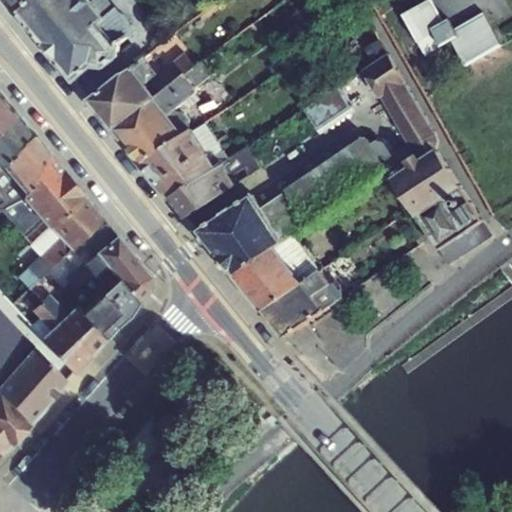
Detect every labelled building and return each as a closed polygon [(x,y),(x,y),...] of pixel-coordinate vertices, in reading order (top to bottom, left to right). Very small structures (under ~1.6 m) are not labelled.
[(9,0),(19,13),(34,0),(9,0)] [(34,0),(19,13),(76,82),(95,66),(106,67),(120,56),(121,45),(119,43),(102,23),(107,19),(106,17),(100,10),(93,1),(91,0),(34,0)] [(93,0),(93,1),(100,10),(110,1),(109,0),(93,0)] [(428,0),(403,14),(419,42),(436,32),(434,29),(444,23),(431,0),(428,0)] [(107,19),(102,23),(119,43),(129,35),(131,37),(137,32),(132,25),(131,21),(125,13),(121,11),(117,7),(106,17),(107,19)] [(456,29),(460,35),(453,39),(467,65),(503,44),(484,12),(456,29)] [(434,29),(436,32),(443,46),(453,39),(460,35),(456,29),(450,20),(444,23),(434,29)] [(374,64),(389,54),(381,39),(365,48),(374,64)] [(132,67),(157,98),(186,74),(197,66),(186,52),(159,75),(144,56),(132,67)] [(417,155),(419,153),(423,159),(438,149),(439,142),(437,132),(389,54),(374,64),(364,71),(379,98),(382,97),(417,155)] [(157,98),(156,99),(169,115),(197,93),(198,87),(197,86),(213,74),(202,61),(197,66),(186,74),(157,98)] [(90,100),(116,130),(156,99),(157,98),(132,67),(124,73),(90,100)] [(355,84),(352,79),(305,108),(320,134),(356,110),(355,84)] [(0,130),(17,114),(0,95),(0,130)] [(143,163),(143,164),(185,135),(169,115),(156,99),(116,130),(143,163)] [(4,164),(34,133),(17,114),(0,130),(0,166),(1,167),(4,164)] [(193,130),(217,167),(224,163),(229,157),(206,122),(193,130)] [(143,164),(171,198),(217,167),(193,130),(185,135),(143,164)] [(27,192),(59,163),(50,153),(34,133),(4,164),(27,192)] [(288,191),(309,222),(379,175),(390,168),(373,143),(369,137),(364,137),(287,190),(288,191)] [(373,143),(390,168),(391,170),(401,163),(386,140),(379,139),(373,143)] [(229,157),(224,163),(237,183),(262,167),(248,146),(229,157)] [(396,183),(419,216),(464,188),(438,149),(423,159),(419,153),(417,155),(407,161),(411,167),(406,170),(393,178),(396,183)] [(50,226),(84,193),(65,170),(59,163),(27,192),(23,197),(43,219),(50,226)] [(171,198),(187,217),(238,184),(237,183),(224,163),(217,167),(171,198)] [(391,170),(390,168),(379,175),(389,189),(396,183),(393,178),(406,170),(401,163),(391,170)] [(0,209),(2,208),(23,197),(27,192),(4,164),(1,167),(0,168),(0,209)] [(464,188),(419,216),(442,249),(469,230),(458,213),(474,202),(464,188)] [(263,207),(285,240),(294,233),(309,222),(288,191),(263,207)] [(50,226),(72,249),(80,241),(104,218),(105,217),(84,193),(50,226)] [(254,194),(201,231),(234,275),(235,275),(276,247),(285,240),(263,207),(254,194)] [(23,197),(2,208),(26,236),(43,219),(23,197)] [(485,219),(474,202),(458,213),(469,230),(485,219)] [(80,241),(92,257),(98,252),(116,235),(104,218),(80,241)] [(485,219),(469,230),(442,249),(452,263),(494,235),(485,219)] [(56,264),(72,249),(50,226),(30,244),(40,255),(29,266),(18,276),(30,288),(40,278),(41,277),(47,272),(52,268),(56,264)] [(276,247),(304,282),(321,270),(294,233),(285,240),(276,247)] [(98,252),(139,300),(151,287),(151,275),(118,234),(116,235),(98,252)] [(56,264),(66,275),(84,261),(86,262),(92,257),(80,241),(72,249),(56,264)] [(304,282),(276,247),(235,275),(264,311),(305,283),(304,282)] [(129,313),(139,300),(98,252),(92,257),(86,262),(106,288),(96,298),(95,297),(119,322),(120,321),(129,313)] [(106,288),(86,262),(84,261),(66,275),(70,280),(62,289),(78,304),(82,309),(95,297),(96,298),(106,288)] [(70,280),(66,275),(56,264),(52,268),(47,272),(62,289),(70,280)] [(305,283),(325,309),(344,296),(332,283),(321,270),(304,282),(305,283)] [(305,283),(264,311),(285,337),(325,309),(305,283)] [(40,317),(52,329),(69,313),(50,293),(33,310),(40,317)] [(119,322),(95,297),(82,309),(102,334),(108,336),(119,322)] [(75,372),(108,336),(102,334),(82,309),(78,304),(69,313),(52,329),(43,338),(75,372)] [(0,384),(35,346),(0,308),(0,384)] [(32,325),(43,338),(52,329),(40,317),(32,325)] [(0,389),(31,422),(68,380),(35,345),(35,346),(0,384),(0,389)] [(0,431),(12,444),(31,422),(0,389),(0,431)] [(0,456),(12,444),(0,431),(0,456)]
